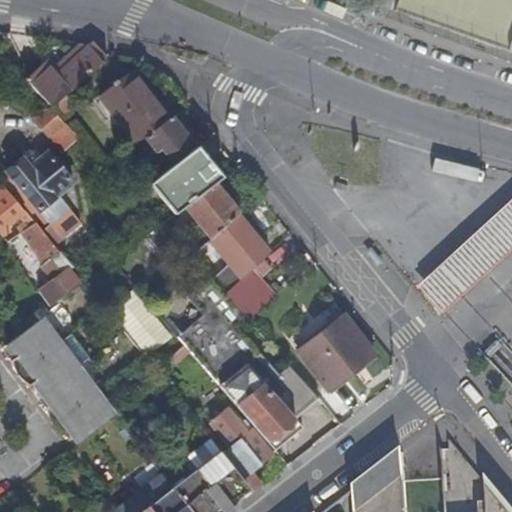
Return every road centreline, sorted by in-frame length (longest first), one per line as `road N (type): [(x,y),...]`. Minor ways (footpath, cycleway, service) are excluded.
road 1 (residential): [(435,372),(230,120),(237,92),(266,60)]
road 2 (secondary): [(511,102),(249,0)]
road 3 (secondary): [(266,60),(388,110),(511,146)]
road 4 (secondary): [(54,2),(139,9),(266,60)]
road 5 (unclassified): [(435,372),(424,397),(273,511)]
road 6 (residential): [(511,466),(435,372)]
